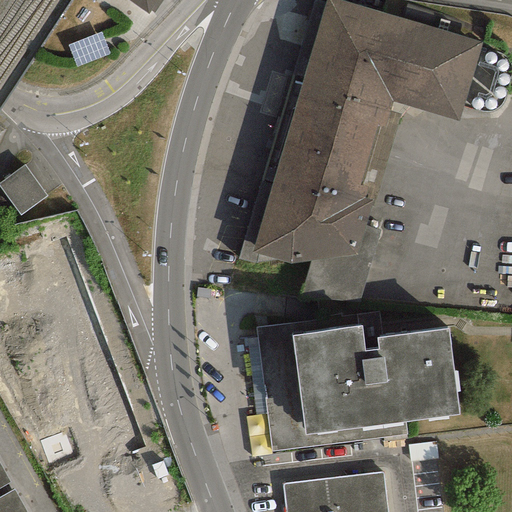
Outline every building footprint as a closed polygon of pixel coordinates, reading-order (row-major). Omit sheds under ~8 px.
[(119,0),(148,19),(151,14),(154,16),(164,0),(119,0)] [(393,102),(458,120),(482,43),(333,0),(326,0),(255,252),(291,263),(309,262),(356,253),(366,226),(371,206),(366,205),(370,192),(363,190),(379,126),(384,127),(393,102)] [(100,29),(66,42),(75,65),(109,52),(100,29)] [(0,180),(0,185),(18,215),(44,199),(24,166),(0,180)] [(61,248),(71,245),(62,217),(13,233),(32,291),(71,279),(61,248)] [(356,253),(309,262),(302,296),(359,302),(380,233),(366,226),(356,253)] [(0,297),(0,338),(33,322),(16,289),(0,297)] [(104,310),(47,329),(68,392),(125,373),(104,310)] [(360,327),(291,336),(289,322),(254,327),(271,456),(347,445),(407,437),(405,422),(458,415),(446,330),(378,339),(380,352),(364,354),(360,327)] [(155,441),(96,455),(108,511),(155,511),(171,508),(155,441)] [(0,465),(0,511),(25,511),(13,490),(0,497),(0,487),(9,482),(0,465)] [(386,511),(381,471),(282,485),(285,511),(386,511)]
